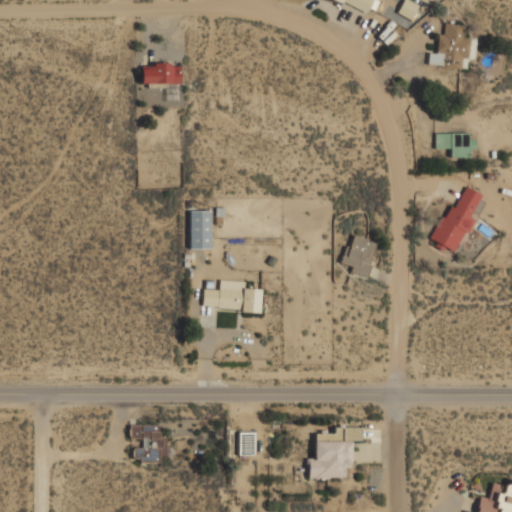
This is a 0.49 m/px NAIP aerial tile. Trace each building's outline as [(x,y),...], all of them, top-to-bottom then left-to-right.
[(402,0),(396,13),(410,20),(416,5),(404,0),(402,0)] [(435,54),(427,53),(426,65),(468,70),(471,38),(462,37),(464,26),(443,24),(442,35),(437,34),(435,54)] [(140,65),(140,83),(179,84),(180,65),(140,65)] [(467,133),(433,134),(434,149),(449,149),(449,158),(468,157),(467,133)] [(481,195),(465,187),(453,209),(447,206),(430,240),(435,242),(434,245),(453,254),(471,219),(469,218),(481,195)] [(188,249),(210,249),(210,211),(188,212),(188,249)] [(351,266),(349,273),(365,277),(375,243),(352,236),(349,247),(344,246),(339,263),(351,266)] [(259,289),(242,288),(242,281),(218,280),(218,290),(202,289),(201,309),(259,311),(259,289)] [(158,425),(129,425),(129,439),(140,439),(140,449),(132,448),(132,463),(165,463),(165,438),(158,438),(158,425)] [(306,480),(344,481),(345,468),(351,468),(352,443),(360,443),(360,428),(332,428),(332,434),(315,434),(314,459),(307,459),(306,480)] [(238,457),(254,457),(254,433),(238,433),(238,457)] [(511,511),(511,484),(491,482),(489,499),(478,497),(476,511),(511,511)]
